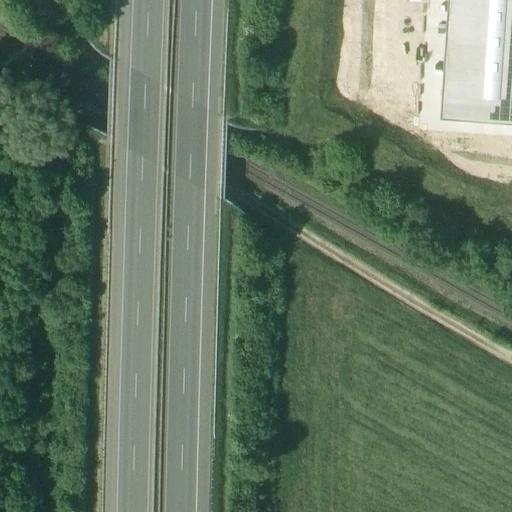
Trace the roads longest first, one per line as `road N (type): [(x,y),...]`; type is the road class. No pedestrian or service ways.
road 1 (track): [(511,354),(236,190),(0,73)]
road 2 (motorway): [(151,0),(129,511)]
road 3 (motorway): [(189,511),(201,0)]
road 4 (track): [(251,141),(91,54),(16,0)]
